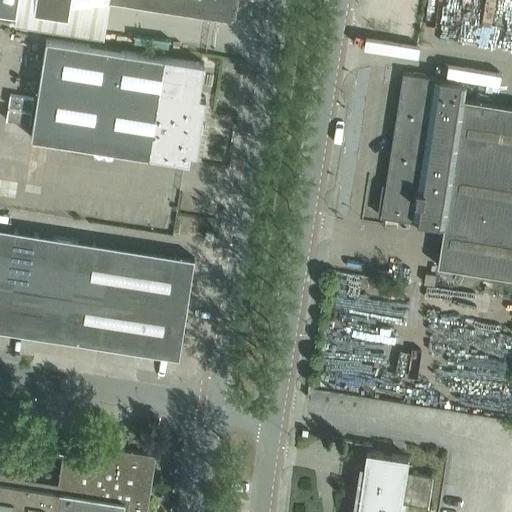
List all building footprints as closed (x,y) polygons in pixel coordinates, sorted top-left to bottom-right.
[(0,0),(0,9),(15,12),(16,0),(0,0)] [(227,14),(229,0),(117,0),(231,18),(232,14),(227,14)] [(196,154),(201,126),(205,96),(198,94),(203,62),(45,37),(30,136),(187,161),(189,153),(196,154)] [(511,275),(511,104),(465,97),(467,81),(413,72),(403,70),(403,71),(386,176),(380,215),(417,221),(443,225),(437,264),(511,275)] [(0,328),(178,356),(194,257),(0,226),(0,328)] [(434,284),(436,273),(425,272),(424,282),(434,284)] [(146,511),(156,453),(107,445),(106,457),(63,451),(58,482),(18,476),(22,445),(7,443),(8,430),(0,428),(0,511),(146,511)] [(399,511),(401,502),(427,506),(433,475),(406,470),(409,456),(366,449),(355,511),(399,511)]
